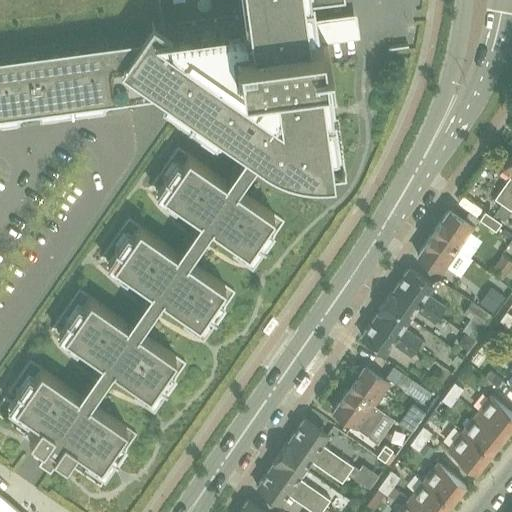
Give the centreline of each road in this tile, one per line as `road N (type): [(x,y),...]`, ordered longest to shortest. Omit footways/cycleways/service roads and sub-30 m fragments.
road 1 (primary): [(189,511),(416,170)]
road 2 (primary): [(416,170),(455,117),(496,0)]
road 3 (primary): [(463,0),(455,66),(416,170)]
